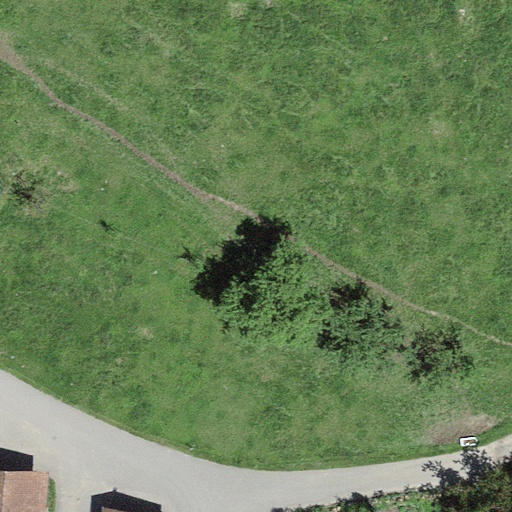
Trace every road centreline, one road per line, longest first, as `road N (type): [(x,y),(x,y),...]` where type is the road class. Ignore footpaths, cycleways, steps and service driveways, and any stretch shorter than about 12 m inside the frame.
road 1 (unclassified): [(335,499),(278,500),(176,480),(37,426),(0,400)]
road 2 (track): [(511,458),(335,499)]
